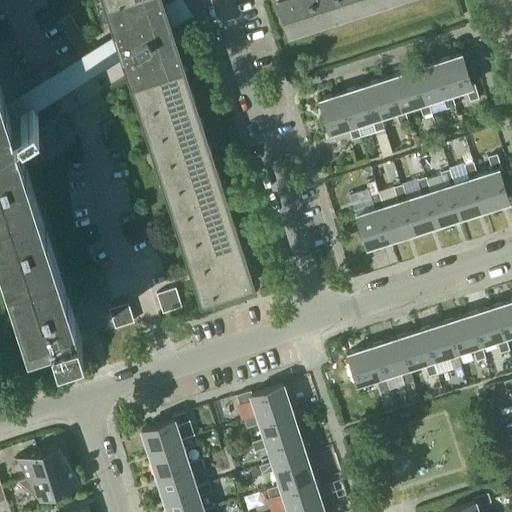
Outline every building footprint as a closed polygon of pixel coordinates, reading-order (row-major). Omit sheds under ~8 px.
[(277,0),(288,34),(392,0),(277,0)] [(70,14),(59,21),(70,40),(82,33),(70,14)] [(461,51),(437,59),(448,91),(450,90),(465,85),(469,98),(479,95),(474,81),(471,82),(461,51)] [(437,59),(414,67),(424,98),(427,98),(441,93),(445,106),(454,103),(450,90),(448,91),(437,59)] [(252,280),(183,63),(135,78),(205,294),(199,297),(200,299),(255,281),(254,279),(252,280)] [(424,98),(414,67),(390,74),(400,106),(403,105),(418,100),(422,113),(431,110),(427,98),(424,98)] [(400,106),(390,74),(367,82),(377,114),(380,113),(394,108),(398,121),(407,118),(403,105),(400,106)] [(377,114),(367,82),(343,90),(354,121),(356,121),(370,116),(374,128),(384,125),(380,113),(377,114)] [(354,121),(343,90),(319,97),(329,129),(347,124),(351,137),(360,134),(356,121),(354,121)] [(70,316),(6,119),(0,98),(0,248),(26,329),(24,329),(26,335),(28,334),(33,351),(82,336),(75,315),(70,316)] [(501,167),(497,152),(488,155),(492,168),(477,173),(474,174),(484,206),(509,198),(499,168),(501,167)] [(474,174),(477,173),(472,159),(463,162),(468,176),(454,181),(451,182),(461,214),(484,206),(474,174)] [(444,183),(430,188),(427,189),(437,221),(461,214),(451,182),(454,181),(449,167),(440,170),(444,183)] [(421,191),(406,196),(403,197),(414,229),(437,221),(427,189),(430,188),(426,174),(417,177),(421,191)] [(390,236),(414,229),(403,197),(406,196),(402,182),(392,185),(397,199),(382,204),(380,205),(390,236)] [(380,205),(382,204),(378,190),(369,193),(373,207),(355,213),(366,244),(390,236),(380,205)] [(174,287),(156,293),(163,312),(181,305),(174,287)] [(511,298),(492,304),(501,333),(506,332),(511,329),(511,298)] [(108,308),(114,327),(133,321),(127,302),(108,308)] [(492,304),(468,312),(477,341),(481,340),(497,335),(501,350),(510,347),(506,332),(501,333),(492,304)] [(468,312),(444,320),(453,349),(457,348),(473,342),(478,358),(486,355),(481,340),(477,341),(468,312)] [(444,320),(420,328),(429,357),(433,355),(449,350),(454,365),(462,363),(457,348),(453,349),(444,320)] [(429,357),(420,328),(396,335),(405,364),(410,363),(426,358),(430,373),(438,370),(433,355),(429,357)] [(381,372),(385,370),(400,366),(405,381),(415,378),(410,363),(405,364),(396,335),(372,343),(381,372)] [(356,380),(376,373),(381,389),(390,386),(385,370),(381,372),(372,343),(347,351),(356,380)] [(259,416),(290,405),(282,381),(251,391),(251,389),(236,393),(239,402),(253,397),(258,412),(244,417),(247,425),(261,421),(259,416)] [(259,416),(261,421),(265,435),(267,439),(298,429),(290,405),(259,416)] [(172,416),(141,426),(149,450),(182,440),(181,438),(176,422),(189,418),(186,409),(172,414),(172,416)] [(267,439),(265,435),(252,440),(255,449),(268,445),(273,459),(274,462),(305,452),(298,429),(267,439)] [(182,440),(149,450),(157,474),(190,464),(189,461),(184,447),(198,442),(195,433),(181,438),(182,440)] [(16,455),(27,474),(27,475),(70,461),(58,441),(16,455)] [(313,475),(305,452),(274,462),(273,459),(259,464),(262,473),(276,468),(281,483),(282,486),(313,475)] [(190,464),(157,474),(164,498),(197,487),(196,484),(192,470),(205,465),(202,456),(189,461),(190,464)] [(27,474),(15,478),(36,496),(81,481),(70,461),(27,475),(27,474)] [(320,499),(313,475),(282,486),(281,483),(267,488),(270,497),(283,493),(288,507),(289,509),(320,499)] [(197,487),(164,498),(169,511),(201,511),(205,511),(204,508),(199,494),(213,489),(210,480),(196,484),(197,487)] [(479,511),(476,504),(491,499),(488,490),(472,495),(473,498),(445,508),(445,511),(479,511)] [(324,511),(320,499),(289,509),(288,507),(275,511),(274,511),(324,511)]
